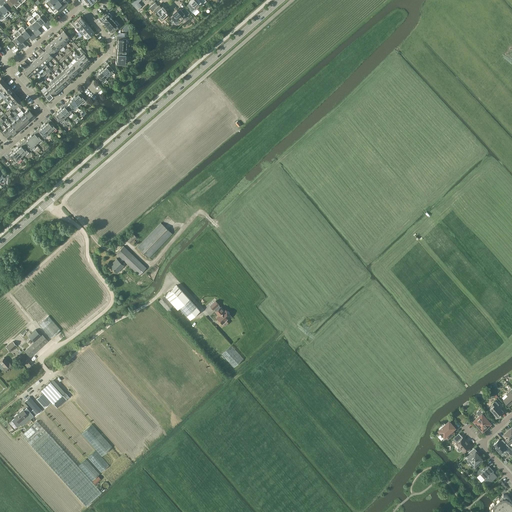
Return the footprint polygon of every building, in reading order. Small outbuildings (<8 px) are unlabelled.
[(0,0),(0,3),(1,5),(0,6),(0,10),(6,17),(10,13),(8,10),(11,7),(4,0),(0,0)] [(58,0),(56,0),(49,7),(53,12),(56,9),(59,12),(69,4),(65,0),(63,0),(60,2),(58,0)] [(203,5),(207,1),(205,0),(190,0),(190,1),(190,2),(187,5),(191,9),(190,9),(193,13),(197,9),(197,8),(200,5),(199,4),(201,3),(203,5)] [(164,17),(168,14),(165,11),(166,10),(163,6),(162,7),(160,5),(158,6),(155,3),(149,8),(153,12),(154,10),(156,12),(155,13),(158,16),(158,17),(161,21),(165,18),(164,17)] [(186,17),(190,13),(185,7),(182,10),(180,9),(178,11),(177,10),(173,13),(174,14),(171,17),(174,21),(173,21),(176,25),(181,21),(180,20),(183,17),(183,16),(185,15),(186,17)] [(37,13),(33,17),(40,25),(43,23),(47,27),(52,23),(43,13),(40,16),(37,13)] [(102,22),(105,26),(112,19),(111,17),(112,16),(109,13),(108,14),(107,14),(106,13),(99,19),(102,23),(102,22)] [(75,28),(77,26),(84,20),(80,16),(74,22),(73,20),(70,23),(75,28)] [(31,24),(28,27),(36,36),(41,32),(37,28),(40,25),(33,17),(28,21),(31,24)] [(112,19),(105,26),(108,29),(108,30),(111,33),(118,27),(117,26),(117,25),(119,24),(116,20),(114,22),(112,19)] [(77,26),(80,30),(87,24),(84,20),(77,26)] [(82,36),(84,34),(91,28),(87,24),(80,30),(79,32),(82,36)] [(22,26),(18,30),(25,39),(28,36),(32,40),(36,36),(28,27),(25,29),(22,26)] [(91,28),(84,34),(87,38),(94,32),(91,28)] [(25,39),(18,30),(13,34),(16,37),(13,40),(21,50),(26,45),(22,41),(25,39)] [(60,34),(66,41),(70,38),(64,31),(60,34)] [(56,38),(63,46),(67,43),(66,41),(60,34),(56,38)] [(117,40),(116,45),(126,46),(126,43),(128,43),(128,38),(127,38),(126,38),(126,36),(116,36),(116,40),(117,40)] [(52,41),(58,48),(60,50),(63,46),(56,38),(52,41)] [(48,45),(54,51),(58,48),(52,41),(48,45)] [(44,48),(52,57),(52,56),(51,54),(54,51),(48,45),(44,48)] [(116,50),(115,54),(126,55),(126,53),(127,53),(128,49),(126,49),(126,46),(116,45),(116,50)] [(41,52),(48,60),(52,57),(44,48),(46,50),(43,52),(41,50),(39,52),(40,53),(41,52)] [(38,57),(44,63),(48,60),(41,52),(40,53),(41,54),(38,57)] [(78,55),(86,64),(90,61),(83,53),(79,56),(78,55)] [(126,55),(115,54),(115,58),(116,58),(115,63),(125,64),(125,61),(127,61),(127,56),(125,56),(126,55)] [(74,59),(76,61),(82,68),(86,64),(78,55),(74,59)] [(34,59),(41,67),(44,63),(38,57),(36,59),(34,56),(31,59),(33,60),(34,59)] [(31,63),(39,72),(42,69),(41,67),(34,59),(33,60),(33,61),(31,63)] [(76,61),(73,64),(78,71),(82,68),(76,61)] [(24,65),(25,67),(26,66),(33,73),(35,75),(39,72),(31,63),(28,66),(26,63),(24,65)] [(104,66),(101,69),(107,77),(109,75),(110,76),(114,73),(113,72),(112,71),(113,70),(107,63),(104,66)] [(73,64),(69,68),(75,74),(78,71),(73,64)] [(26,66),(25,67),(26,68),(23,70),(29,77),(33,73),(26,66)] [(63,69),(64,70),(72,79),(71,78),(75,74),(69,68),(67,66),(63,69)] [(107,77),(101,69),(97,72),(93,75),(99,82),(101,81),(101,82),(101,81),(103,83),(106,80),(105,79),(107,77)] [(64,70),(60,73),(68,82),(72,79),(64,70)] [(60,73),(56,77),(64,86),(68,82),(60,73)] [(56,77),(52,80),(60,89),(64,86),(56,77)] [(48,83),(50,86),(56,92),(60,89),(52,80),(48,83)] [(0,86),(0,90),(2,92),(8,86),(5,82),(0,86)] [(2,92),(5,97),(12,91),(8,86),(2,92)] [(50,86),(47,89),(52,96),(56,92),(50,86)] [(52,96),(47,89),(42,92),(48,99),(52,96)] [(5,97),(9,101),(16,95),(12,91),(5,97)] [(76,94),(73,97),(79,105),(81,103),(82,104),(86,101),(85,100),(84,99),(85,98),(79,91),(76,94)] [(16,95),(9,101),(13,105),(20,99),(16,95)] [(69,100),(66,103),(72,111),(73,109),(75,111),(78,108),(77,106),(79,105),(73,97),(69,100)] [(63,106),(59,109),(66,116),(68,115),(69,116),(72,113),(71,112),(72,111),(66,103),(62,106),(63,106)] [(28,109),(24,113),(30,120),(34,116),(28,109)] [(66,116),(59,109),(56,112),(55,112),(52,115),(58,122),(59,121),(60,121),(61,123),(64,120),(63,118),(66,116)] [(24,113),(19,117),(25,123),(30,120),(24,113)] [(19,117),(15,120),(21,127),(25,123),(19,117)] [(46,122),(43,125),(49,132),(51,130),(52,131),(56,128),(54,126),(55,125),(49,118),(46,121),(46,122)] [(15,120),(11,124),(17,131),(21,127),(15,120)] [(11,124),(6,128),(12,135),(17,131),(11,124)] [(39,127),(35,130),(42,138),(43,137),(45,138),(48,135),(47,134),(49,132),(43,125),(39,128),(39,127)] [(12,135),(6,128),(2,132),(8,139),(12,135)] [(32,133),(29,136),(35,144),(38,142),(39,143),(42,140),(41,139),(42,138),(35,130),(32,133)] [(25,139),(22,142),(29,150),(30,149),(31,150),(34,147),(33,146),(35,144),(29,136),(26,140),(25,139)] [(19,145),(15,148),(22,156),(24,154),(25,155),(29,152),(28,151),(29,150),(22,142),(19,145)] [(22,156),(15,148),(12,151),(8,154),(14,161),(16,160),(17,162),(21,159),(20,158),(22,156)] [(149,258),(172,233),(161,223),(137,247),(149,258)] [(133,241),(135,244),(139,240),(137,238),(131,232),(126,237),(128,240),(131,243),(133,241)] [(123,260),(139,275),(146,268),(124,246),(116,254),(122,259),(120,261),(116,258),(109,266),(117,273),(124,265),(121,263),(123,260)] [(167,310),(173,304),(177,309),(179,307),(190,319),(199,310),(177,285),(165,296),(159,301),(167,310)] [(219,305),(215,301),(210,306),(213,310),(219,305)] [(230,316),(225,310),(224,311),(220,308),(215,312),(219,316),(216,318),(222,324),(230,316)] [(40,323),(51,337),(60,330),(49,316),(40,323)] [(42,335),(41,336),(35,330),(28,336),(34,342),(24,351),(30,357),(48,340),(42,335)] [(6,347),(10,352),(17,346),(13,341),(6,347)] [(3,368),(6,372),(13,366),(9,362),(4,357),(0,360),(0,362),(4,367),(3,368)] [(62,395),(50,381),(40,390),(52,403),(62,395)] [(511,388),(506,393),(508,395),(503,400),(508,406),(511,402),(511,388)] [(36,399),(44,408),(51,402),(42,393),(36,399)] [(29,409),(35,415),(42,410),(30,396),(25,400),(31,407),(29,409)] [(493,414),(496,418),(503,412),(500,408),(503,406),(496,399),(491,404),(493,406),(490,408),(494,413),(493,414)] [(29,418),(27,416),(28,415),(23,409),(14,417),(19,423),(23,420),(24,422),(29,418)] [(491,419),(483,411),(482,409),(480,411),(478,410),(477,412),(477,413),(479,416),(474,421),(478,426),(478,427),(479,428),(480,428),(481,429),(483,427),(485,428),(488,425),(488,426),(488,425),(487,424),(491,419)] [(37,421),(21,435),(86,506),(102,492),(37,421)] [(449,421),(438,430),(441,434),(444,437),(445,436),(447,439),(454,433),(452,430),(454,428),(454,427),(449,421)] [(511,429),(511,428),(503,436),(508,441),(511,437),(511,429)] [(456,444),(458,447),(457,448),(457,450),(458,451),(460,451),(461,450),(463,452),(471,446),(463,437),(462,438),(458,433),(452,439),(456,443),(456,444)] [(506,443),(503,445),(499,440),(493,445),(500,453),(505,449),(511,456),(511,454),(511,449),(509,446),(507,444),(506,443)] [(472,450),(474,448),(473,448),(463,458),(465,456),(468,458),(468,459),(474,466),(479,462),(479,463),(480,463),(481,462),(481,461),(481,460),(482,459),(477,454),(478,453),(477,454),(475,452),(474,453),(472,450)] [(483,480),(487,485),(497,477),(494,473),(493,474),(492,472),(494,471),(489,466),(487,467),(485,464),(486,464),(485,464),(476,472),(478,475),(480,474),(484,479),(483,480)] [(511,511),(511,500),(506,494),(506,495),(503,495),(503,494),(499,498),(498,496),(492,501),(494,502),(490,506),(490,509),(492,511),(511,511)]
